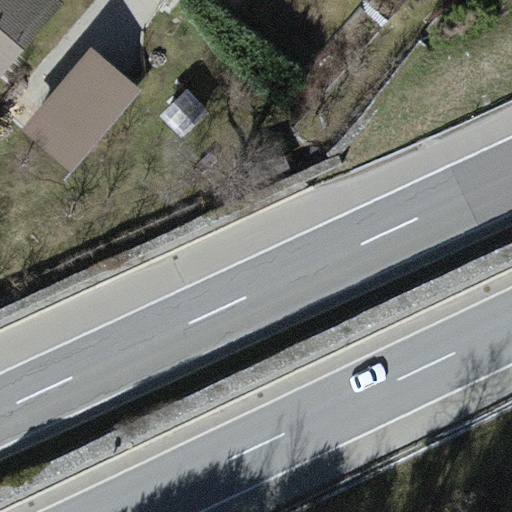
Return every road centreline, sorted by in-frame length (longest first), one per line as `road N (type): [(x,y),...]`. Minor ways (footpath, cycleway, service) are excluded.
road 1 (motorway): [(511,174),(0,410)]
road 2 (motorway): [(117,511),(511,325)]
